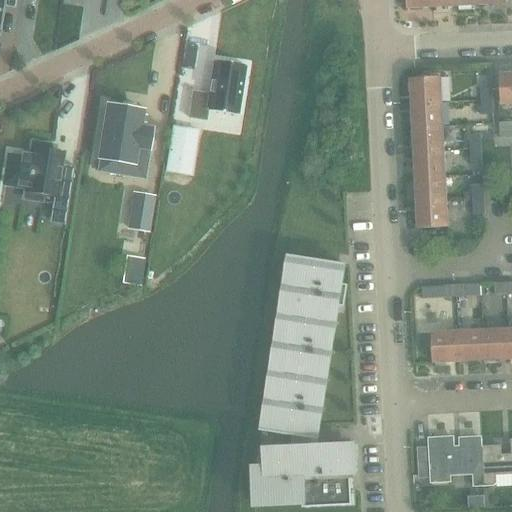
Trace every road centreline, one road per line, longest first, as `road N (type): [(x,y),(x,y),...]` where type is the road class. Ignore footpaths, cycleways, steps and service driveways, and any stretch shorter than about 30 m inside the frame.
road 1 (residential): [(207,0),(0,96)]
road 2 (residential): [(388,269),(378,47)]
road 3 (residential): [(388,269),(485,261),(498,242),(504,206)]
road 4 (residential): [(393,407),(388,269)]
road 5 (residential): [(378,47),(511,41)]
